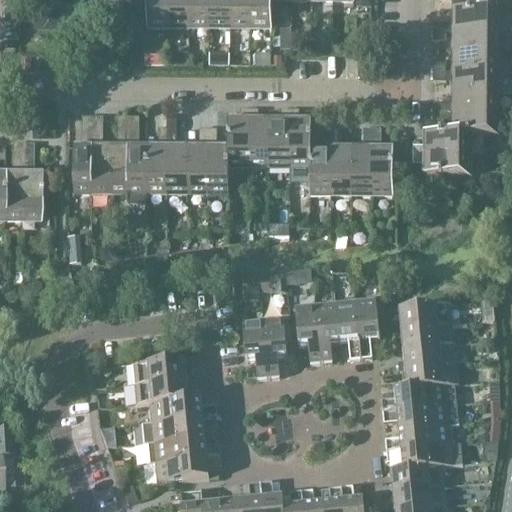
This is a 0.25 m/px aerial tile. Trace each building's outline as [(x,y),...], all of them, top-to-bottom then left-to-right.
[(146,0),(146,31),(168,31),(167,0),(146,0)] [(188,31),(188,0),(167,0),(168,31),(188,31)] [(188,0),(188,31),(209,31),(208,0),(188,0)] [(208,0),(209,31),(229,32),(229,0),(208,0)] [(250,32),(249,0),(229,0),(229,32),(250,32)] [(271,32),(271,4),(270,4),(270,0),(249,0),(250,32),(271,32)] [(451,5),(451,15),(498,15),(498,0),(440,0),(441,5),(451,5)] [(498,35),(498,15),(451,15),(451,26),(433,26),(433,35),(445,35),(451,35),(498,35)] [(445,35),(433,35),(433,44),(445,44),(445,35)] [(498,35),(451,35),(451,56),(498,56),(498,35)] [(41,49),(30,49),(30,65),(42,65),(41,49)] [(498,76),(498,56),(451,56),(451,76),(498,76)] [(432,76),(445,76),(445,67),(432,67),(432,76)] [(498,76),(451,76),(445,76),(432,76),(432,85),(451,85),(451,96),(498,97),(498,76)] [(432,108),(432,117),(498,117),(498,97),(451,96),(451,108),(432,108)] [(228,170),(248,170),(249,113),(240,113),(240,123),(227,123),(227,151),(228,151),(228,170)] [(269,170),(269,124),(257,124),(257,113),(249,113),(248,170),(269,170)] [(281,124),(269,124),(269,170),(289,170),(290,113),(281,113),(281,124)] [(298,113),(290,113),(289,170),(309,170),(310,170),(310,152),(311,124),(298,124),(298,113)] [(498,139),(498,117),(432,117),(432,125),(451,126),(450,137),(470,138),(470,139),(498,139)] [(72,197),(91,197),(91,140),(91,120),(81,121),(81,140),(83,140),(83,150),(82,156),(74,156),(74,151),(72,150),(72,178),(72,197)] [(118,156),(109,156),(109,197),(127,197),(128,121),(117,121),(117,140),(118,140),(118,156)] [(145,208),(145,198),(146,151),(138,151),(139,121),(128,121),(127,197),(127,208),(145,208)] [(167,121),(166,151),(166,198),(186,198),(187,151),(176,151),(176,121),(167,121)] [(198,145),(207,145),(207,132),(199,132),(198,145)] [(207,132),(207,145),(216,145),(216,132),(207,132)] [(309,199),(330,199),(330,132),(322,132),(322,152),(310,152),(310,170),(309,170),(309,199)] [(351,199),(351,152),(339,152),(339,132),(330,132),(330,199),(351,199)] [(362,152),(351,152),(351,199),(371,199),(371,132),(362,132),(362,152)] [(380,132),(371,132),(371,199),(392,199),(392,152),(380,152),(380,132)] [(166,133),(158,133),(158,146),(166,146),(166,133)] [(470,158),(470,139),(470,138),(450,137),(423,137),(423,149),(412,149),(412,158),(470,158)] [(91,140),(91,197),(109,197),(109,156),(100,156),(100,140),(91,140)] [(146,151),(145,198),(166,198),(166,151),(146,151)] [(187,151),(186,198),(207,198),(207,151),(187,151)] [(228,151),(227,151),(207,151),(207,198),(228,198),(228,170),(228,151)] [(470,180),(470,158),(412,158),(412,167),(423,167),(423,179),(470,180)] [(2,224),(21,224),(21,167),(13,167),(13,177),(2,177),(2,224)] [(30,167),(21,167),(21,224),(40,224),(40,178),(30,178),(30,167)] [(271,219),(271,231),(290,232),(290,219),(271,219)] [(375,302),(354,304),(360,363),(371,362),(369,344),(379,343),(375,302)] [(334,306),(339,347),(348,346),(349,364),(360,363),(354,304),(334,306)] [(330,347),(339,347),(334,306),(314,308),(320,367),(331,366),(330,347)] [(310,368),(320,367),(314,308),(294,310),(298,351),(308,350),(310,368)] [(398,314),(400,334),(452,329),(450,308),(398,314)] [(262,323),(268,383),(279,382),(277,363),(286,362),(282,321),(262,323)] [(257,384),(268,383),(262,323),(241,325),(245,366),(255,365),(257,384)] [(452,329),(400,334),(402,354),(454,349),(452,329)] [(456,369),(454,349),(402,354),(404,374),(456,369)] [(132,369),(134,389),(186,384),(184,364),(132,369)] [(404,374),(406,393),(406,394),(454,389),(454,390),(458,389),(456,369),(404,374)] [(186,384),(134,389),(136,410),(148,408),(188,404),(188,403),(186,384)] [(456,409),(454,390),(454,389),(406,394),(406,393),(394,394),(395,404),(381,406),(382,416),(456,409)] [(200,402),(188,403),(188,404),(148,408),(150,428),(216,421),(215,410),(201,411),(200,402)] [(265,432),(286,431),(286,406),(265,406),(265,432)] [(398,435),(450,430),(458,429),(456,409),(382,416),(383,428),(397,427),(398,435)] [(8,421),(0,421),(0,458),(10,457),(8,421)] [(142,428),(144,448),(204,443),(203,435),(217,433),(216,421),(150,428),(142,428)] [(385,444),(386,456),(452,449),(450,430),(398,435),(399,443),(385,444)] [(146,468),(154,468),(220,461),(219,449),(205,451),(204,443),(144,448),(146,468)] [(401,467),(402,474),(402,475),(442,471),(454,470),(452,449),(386,456),(387,468),(401,467)] [(220,461),(154,468),(156,488),(208,483),(208,474),(221,473),(220,461)] [(402,475),(402,474),(390,475),(392,496),(444,490),(442,471),(402,475)] [(272,487),(260,488),(262,511),(282,511),(283,511),(282,500),(273,501),(272,487)] [(249,503),(241,504),(242,511),(262,511),(260,488),(248,489),(249,503)] [(429,511),(446,510),(444,490),(392,496),(393,511),(429,511)] [(352,491),(341,492),(342,511),(363,511),(363,504),(354,505),(352,491)] [(330,507),(322,508),(322,511),(342,511),(341,492),(329,493),(330,507)] [(302,511),(322,511),(322,508),(314,509),(313,495),(301,496),(302,511)] [(181,511),(201,511),(201,508),(202,508),(201,496),(180,498),(181,511)] [(290,511),(283,511),(282,511),(302,511),(301,496),(289,497),(290,511)]
